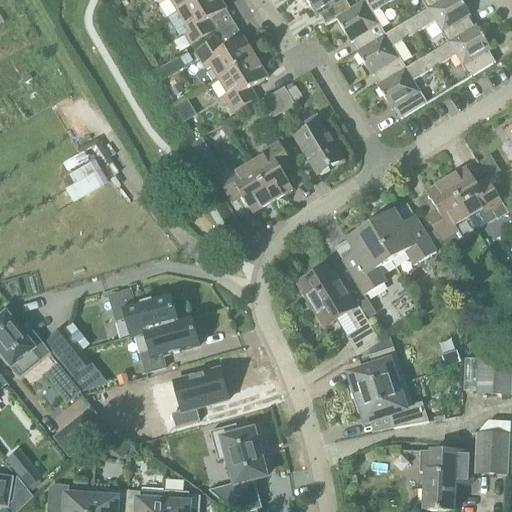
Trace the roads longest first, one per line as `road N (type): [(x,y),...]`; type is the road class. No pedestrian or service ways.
road 1 (unclassified): [(328,511),(303,406),(247,298),(256,259),(385,169)]
road 2 (unclassified): [(385,169),(319,65),(293,68),(252,0)]
road 3 (unclassified): [(385,169),(511,92)]
